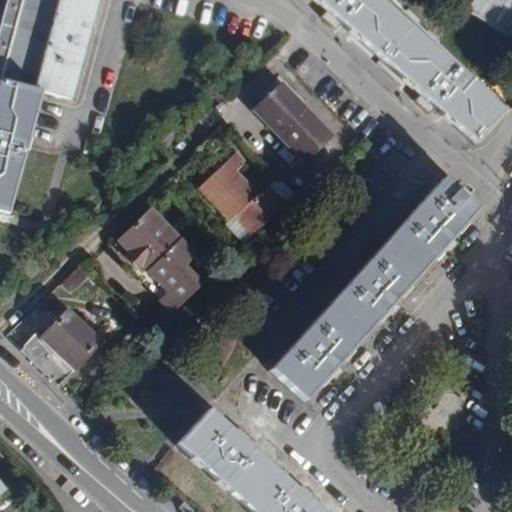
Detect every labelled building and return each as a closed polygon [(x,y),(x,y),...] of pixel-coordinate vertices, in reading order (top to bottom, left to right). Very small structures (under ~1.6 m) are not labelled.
[(11,0),(2,36),(0,43),(0,81),(39,91),(71,100),(97,0),(11,0)] [(421,94),(474,141),(500,113),(374,0),(315,0),(324,8),(421,94)] [(39,91),(0,81),(0,211),(7,214),(25,147),(39,91)] [(330,138),(279,85),(254,109),(304,162),(330,138)] [(198,188),(228,220),(234,215),(252,234),(270,218),(274,221),(286,210),(264,186),(256,193),(236,171),(246,162),(235,152),(198,188)] [(442,180),(434,188),(268,371),(303,403),(332,370),(391,306),(448,242),(476,211),(442,180)] [(133,274),(142,283),(151,275),(169,293),(188,274),(184,270),(195,259),(148,211),(118,241),(128,252),(124,257),(137,269),(133,274)] [(20,348),(59,385),(98,343),(66,312),(39,338),(34,333),(20,348)] [(176,445),(250,511),(318,511),(301,496),(240,441),(206,411),(176,445)]
